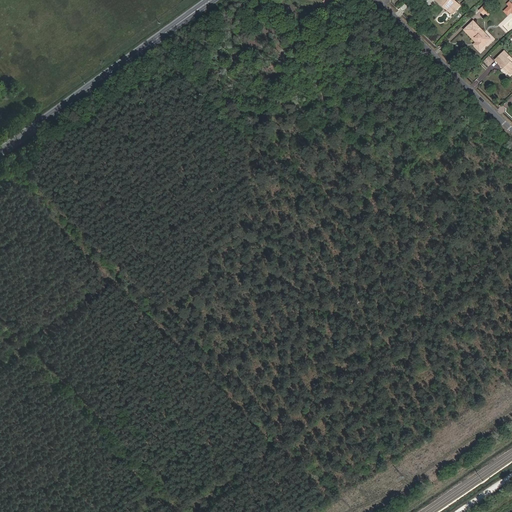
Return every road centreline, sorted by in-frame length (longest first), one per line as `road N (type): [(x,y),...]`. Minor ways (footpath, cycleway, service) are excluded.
road 1 (primary): [(213,0),(0,152)]
road 2 (unclassified): [(511,126),(378,0)]
